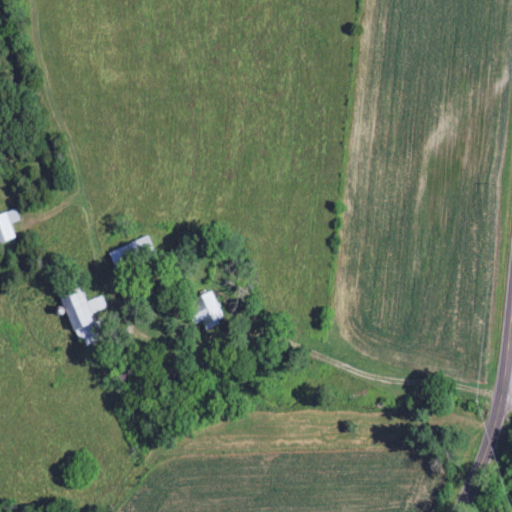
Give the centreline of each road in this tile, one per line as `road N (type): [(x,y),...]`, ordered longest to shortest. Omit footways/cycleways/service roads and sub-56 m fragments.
road 1 (residential): [(505,396),(381,382),(218,316),(149,329),(0,259)]
road 2 (secondary): [(511,333),(497,433),(462,511)]
